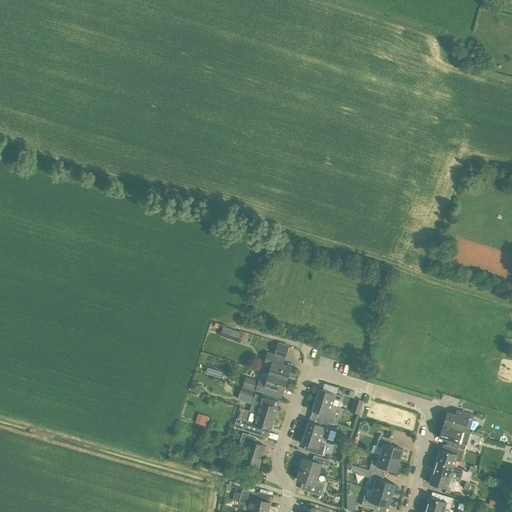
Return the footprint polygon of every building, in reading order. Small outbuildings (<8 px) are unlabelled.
[(239,332),(232,330),(229,340),(236,342),(239,332)] [(286,353),(288,347),(278,343),(276,349),(286,353)] [(268,373),(287,379),(291,367),(278,363),(280,357),(267,353),(264,364),(271,366),(268,373)] [(220,378),(222,372),(207,367),(205,373),(220,378)] [(283,392),(287,379),(268,373),(266,381),(259,378),(255,390),(268,394),(270,388),(283,392)] [(253,390),(256,380),(245,376),(242,387),(253,390)] [(199,393),(201,384),(192,381),(189,390),(199,393)] [(251,397),(253,391),(241,387),(238,393),(251,397)] [(315,400),(332,405),(334,399),(340,401),(341,396),(319,389),(315,400)] [(256,413),(274,418),(280,399),(262,393),(261,396),(255,394),(249,410),(256,412),(256,413)] [(358,413),(362,401),(355,399),(351,411),(358,413)] [(320,419),(332,423),(336,424),(338,418),(334,417),(336,413),(330,411),(332,405),(315,400),(312,410),(322,413),(320,419)] [(249,411),(243,409),(240,419),(236,418),(233,427),(243,430),(257,434),(260,426),(270,429),(274,418),(256,413),(256,412),(249,410),(249,411)] [(462,431),(468,433),(472,420),(474,415),(460,411),(458,416),(447,412),(443,425),(462,431)] [(206,426),(208,417),(197,414),(194,423),(206,426)] [(304,432),(321,438),(327,439),(332,423),(320,419),(318,425),(308,422),(304,432)] [(447,439),(445,445),(452,447),(464,450),(466,445),(458,443),(462,431),(443,425),(439,437),(447,439)] [(329,439),(335,441),(339,432),(333,430),(329,439)] [(244,451),(262,457),(265,446),(252,442),(254,436),(242,432),(239,442),(246,444),(244,451)] [(319,444),(321,438),(304,432),(301,443),(308,445),(306,451),(322,456),(325,446),(319,444)] [(379,455),(399,460),(402,449),(390,445),(392,439),(379,436),(376,446),(382,448),(379,455)] [(460,462),(464,450),(452,447),(451,453),(439,449),(436,461),(453,466),(455,460),(460,462)] [(258,468),(262,457),(244,451),(241,458),(235,456),(232,466),(243,469),(245,464),(258,468)] [(212,464),(214,458),(195,452),(193,460),(201,462),(201,461),(212,464)] [(395,472),(399,460),(379,455),(377,461),(372,460),(369,470),(371,471),(382,474),(383,468),(395,472)] [(299,469),(318,475),(321,464),(328,466),(330,460),(318,456),(316,462),(303,458),(299,469)] [(450,477),(453,466),(436,461),(433,472),(450,477)] [(359,467),(352,465),(350,472),(357,474),(359,467)] [(316,480),(318,475),(299,469),(296,479),(309,484),(307,491),(320,496),(324,483),(316,480)] [(385,475),(382,474),(371,471),(368,481),(374,483),(372,490),(391,496),(395,484),(383,481),(385,475)] [(446,488),(450,477),(433,472),(429,483),(446,488)] [(248,510),(256,511),(267,511),(270,502),(256,499),(257,493),(241,490),(239,502),(244,503),(242,509),(248,510)] [(388,507),(391,496),(372,490),(370,497),(364,495),(361,505),(374,509),(376,504),(388,507)] [(425,508),(437,511),(452,511),(453,510),(450,509),(453,498),(442,495),(440,500),(429,497),(425,508)] [(505,511),(508,505),(499,502),(497,510),(503,511),(505,511)]
